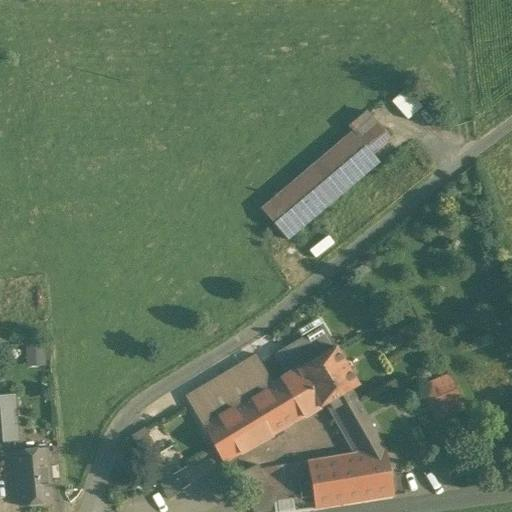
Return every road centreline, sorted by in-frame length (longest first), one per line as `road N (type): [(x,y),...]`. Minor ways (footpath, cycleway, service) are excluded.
road 1 (residential): [(90,511),(101,466),(132,405),(271,323),(511,125)]
road 2 (residential): [(511,491),(378,511)]
